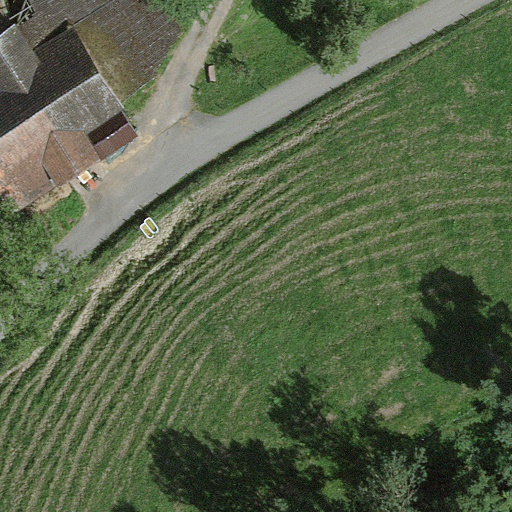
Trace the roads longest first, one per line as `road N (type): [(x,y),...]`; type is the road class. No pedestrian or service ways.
road 1 (unclassified): [(451,0),(168,161),(86,222),(0,309)]
road 2 (track): [(13,511),(125,193)]
road 3 (track): [(221,0),(188,82),(142,127),(125,193)]
